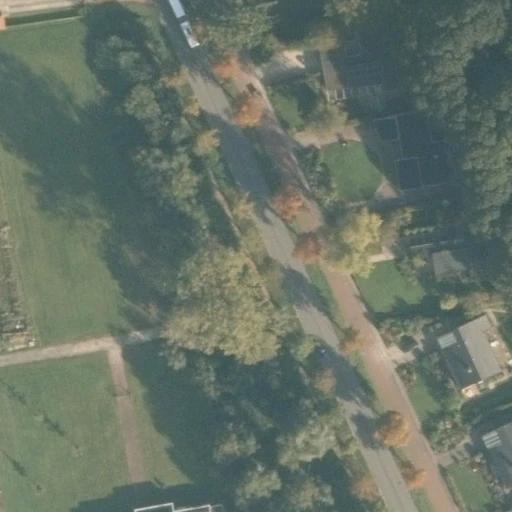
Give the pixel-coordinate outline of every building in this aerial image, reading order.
[(0,27),(8,26),(6,11),(0,11),(0,27)] [(397,87),(386,21),(356,27),(360,53),(320,59),(325,89),(380,80),(382,90),(397,87)] [(428,84),(418,85),(421,105),(431,104),(428,84)] [(429,141),(424,110),(394,115),(396,127),(398,137),(401,158),(393,159),(398,189),(453,180),(446,139),(429,141)] [(485,274),(474,208),(458,210),(460,221),(451,222),(454,238),(407,246),(409,258),(432,254),(435,273),(468,267),(469,277),(485,274)] [(490,328),(483,314),(453,328),(457,338),(459,342),(441,350),(459,390),(499,371),(482,332),(490,328)] [(511,419),(498,426),(504,440),(486,448),(503,487),(511,483),(511,419)] [(221,511),(221,504),(209,506),(208,504),(173,510),(171,502),(133,509),(133,511),(221,511)]
